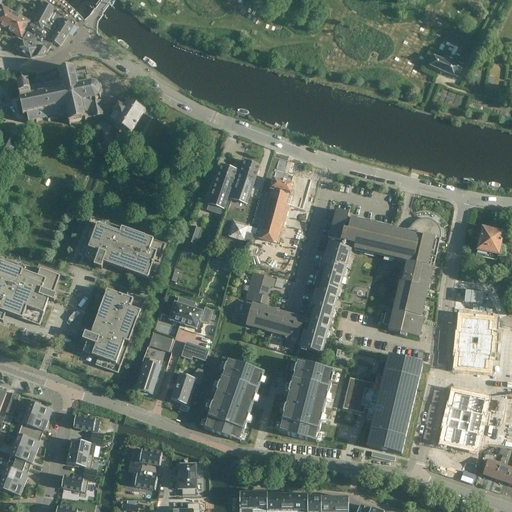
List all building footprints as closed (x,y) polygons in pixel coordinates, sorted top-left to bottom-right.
[(3,7),(7,1),(4,0),(0,0),(0,25),(8,30),(16,15),(3,7)] [(63,19),(66,16),(43,3),(24,37),(38,45),(31,59),(44,57),(54,42),(60,47),(74,26),(63,19)] [(8,30),(21,37),(30,23),(16,15),(8,30)] [(38,45),(24,37),(21,43),(17,51),(31,59),(38,45)] [(454,77),(457,78),(461,69),(458,68),(458,67),(434,57),(430,67),(454,77)] [(103,117),(101,108),(100,103),(95,104),(95,101),(96,99),(100,97),(101,93),(100,88),(96,85),(94,83),(90,84),(87,84),(85,77),(88,77),(87,73),(86,68),(76,70),(75,68),(58,72),(60,82),(52,84),(51,83),(50,83),(49,82),(40,84),(40,85),(39,85),(39,87),(30,89),(30,87),(18,89),(19,91),(20,98),(20,99),(19,99),(23,116),(24,116),(27,115),(28,123),(46,120),(46,121),(48,120),(48,121),(57,120),(57,118),(58,118),(58,117),(67,115),(69,124),(86,120),(93,119),(103,117)] [(109,107),(101,108),(103,117),(122,129),(119,134),(127,139),(131,134),(146,111),(130,101),(125,107),(120,104),(119,107),(114,105),(109,107)] [(18,140),(8,134),(0,147),(0,159),(5,162),(18,140)] [(245,161),(232,199),(247,205),(260,166),(245,161)] [(222,166),(209,204),(224,209),(237,171),(222,166)] [(263,192),(255,218),(260,219),(257,232),(261,234),(259,239),(278,244),(288,211),(289,205),(288,205),(286,204),(288,198),(290,198),(293,185),(288,183),(274,179),(271,189),(272,190),(273,190),(271,194),(263,192)] [(370,202),(391,206),(393,193),(359,187),(357,197),(371,200),(370,202)] [(337,211),(328,241),(334,242),(335,240),(352,244),(355,245),(355,247),(384,254),(404,259),(403,262),(407,263),(405,272),(402,271),(392,315),(386,314),(383,325),(389,326),(388,330),(394,332),(401,333),(400,336),(406,338),(407,335),(419,338),(422,324),(424,317),(422,317),(440,239),(441,237),(441,235),(441,233),(440,231),(440,229),(439,228),(438,226),(436,224),(435,223),(433,222),(431,221),(429,220),(427,220),(425,220),(423,220),(421,220),(419,221),(417,222),(416,223),(414,224),(413,226),(412,228),(411,229),(410,231),(410,232),(409,234),(397,231),(398,229),(394,228),(365,221),(352,218),(351,221),(348,220),(350,214),(337,211)] [(109,265),(109,266),(148,280),(155,261),(159,263),(166,245),(92,218),(83,241),(91,243),(85,259),(96,262),(94,267),(102,270),(104,263),(109,265)] [(233,221),(230,237),(246,241),(250,224),(233,221)] [(193,228),(189,242),(196,245),(201,230),(193,228)] [(498,255),(503,233),(482,228),(477,251),(478,251),(477,255),(485,257),(498,260),(498,255)] [(348,260),(352,244),(335,240),(334,242),(328,241),(328,240),(327,244),(329,245),(326,254),(348,260)] [(348,260),(326,254),(324,264),(329,265),(327,271),(344,276),(348,260)] [(213,257),(211,264),(229,271),(231,263),(213,257)] [(56,295),(52,294),(59,276),(39,269),(36,276),(0,262),(0,321),(2,322),(3,320),(1,320),(4,313),(39,326),(47,305),(46,304),(47,300),(53,302),(56,295)] [(494,264),(493,273),(508,275),(509,266),(494,264)] [(175,270),(171,282),(176,283),(180,272),(175,270)] [(339,291),(344,276),(327,271),(323,287),(339,291)] [(275,280),(254,274),(246,300),(265,305),(270,287),(273,288),(275,280)] [(208,278),(205,290),(215,293),(218,281),(208,278)] [(339,291),(323,287),(321,293),(316,292),(313,301),(335,307),(339,291)] [(126,298),(107,291),(95,325),(93,331),(94,331),(92,336),(86,333),(83,341),(87,342),(83,353),(99,359),(96,366),(118,374),(146,300),(128,294),(126,298)] [(175,304),(170,321),(196,330),(200,320),(201,321),(201,323),(208,325),(213,312),(205,309),(203,317),(201,317),(202,313),(193,310),(195,304),(186,301),(184,307),(175,304)] [(317,307),(314,318),(331,323),(335,307),(313,301),(312,306),(317,307)] [(259,329),(265,311),(252,307),(246,325),(259,329)] [(277,314),(265,311),(259,329),(272,333),(277,314)] [(290,318),(277,314),(272,333),(285,336),(290,318)] [(303,321),(290,318),(285,336),(298,340),(303,321)] [(314,318),(310,333),(327,338),(331,323),(314,318)] [(459,334),(457,353),(457,354),(458,354),(458,364),(457,366),(457,367),(458,367),(458,368),(459,368),(463,369),(487,371),(488,371),(488,370),(489,370),(489,369),(490,358),(491,357),(491,356),(493,338),(493,336),(493,335),(492,335),(493,323),(493,322),(492,321),(464,319),(463,319),(462,319),(462,320),(461,323),(461,332),(460,332),(459,333),(459,334)] [(494,332),(502,333),(502,321),(494,321),(494,332)] [(327,338),(310,333),(309,334),(304,333),(300,348),(322,354),(327,338)] [(196,346),(193,353),(207,357),(209,351),(196,346)] [(351,380),(344,409),(363,413),(365,404),(376,406),(367,447),(401,455),(423,364),(388,356),(379,397),(371,395),(373,385),(351,380)] [(265,370),(228,358),(205,428),(242,441),(265,370)] [(146,363),(137,390),(152,395),(161,368),(158,368),(160,362),(150,359),(148,364),(146,363)] [(334,371),(296,361),(277,432),(315,442),(334,371)] [(180,375),(171,401),(186,406),(195,380),(180,375)] [(13,394),(8,408),(14,410),(20,396),(13,394)] [(444,441),(444,442),(444,443),(445,443),(450,444),(473,449),(473,450),(474,449),(475,449),(475,448),(478,437),(479,436),(483,417),(483,416),(483,415),(483,414),(485,403),(485,402),(485,401),(484,401),(456,395),(455,395),(454,396),(453,398),(451,408),(451,407),(451,408),(450,408),(450,410),(446,428),(446,429),(446,430),(444,439),(444,441)] [(32,401),(26,414),(48,423),(51,416),(49,416),(51,411),(40,407),(41,404),(32,401)] [(511,402),(506,402),(503,423),(511,424),(511,402)] [(8,408),(6,413),(12,416),(14,410),(8,408)] [(26,414),(20,431),(41,438),(45,428),(46,429),(48,423),(26,414)] [(76,417),(73,429),(92,433),(98,434),(100,422),(76,417)] [(20,431),(14,447),(36,455),(39,449),(37,448),(41,438),(20,431)] [(92,433),(91,439),(103,441),(104,435),(98,434),(92,433)] [(91,439),(90,445),(96,446),(102,447),(103,441),(91,439)] [(71,441),(69,453),(93,458),(96,446),(90,445),(71,441)] [(14,447),(8,463),(29,471),(33,461),(34,461),(36,455),(14,447)] [(160,468),(162,455),(160,455),(160,452),(151,450),(150,453),(138,450),(135,463),(142,464),(160,468)] [(69,453),(66,465),(85,469),(91,470),(93,458),(69,453)] [(483,475),(495,480),(500,465),(488,461),(483,475)] [(141,470),(142,464),(135,463),(131,462),(129,468),(141,470)] [(8,463),(2,479),(24,487),(27,481),(25,480),(29,471),(8,463)] [(500,465),(495,480),(507,484),(511,469),(500,465)] [(180,482),(179,482),(179,490),(182,490),(182,496),(196,496),(196,466),(181,466),(181,475),(180,475),(180,482)] [(140,476),(141,470),(129,468),(128,474),(133,474),(140,476)] [(85,469),(84,475),(96,477),(97,472),(91,470),(85,469)] [(155,492),(157,479),(140,476),(133,474),(131,487),(155,492)] [(84,475),(83,481),(88,482),(94,483),(96,477),(84,475)] [(64,477),(61,490),(86,495),(88,482),(83,481),(64,477)] [(2,479),(0,485),(0,493),(7,496),(8,493),(19,497),(21,493),(22,493),(24,487),(2,479)] [(239,511),(253,511),(254,494),(240,494),(239,511)] [(267,511),(267,496),(267,494),(254,494),(253,511),(267,511)] [(280,511),(281,496),(268,496),(267,496),(267,511),(280,511)] [(294,511),(294,496),(281,496),(280,511),(294,511)] [(307,511),(308,498),(308,496),(294,496),(294,511),(307,511)] [(321,511),(321,499),(322,499),(322,498),(308,498),(307,511),(321,511)] [(322,499),(321,499),(321,511),(334,511),(335,499),(322,499)] [(349,499),(335,499),(334,511),(348,511),(349,509),(349,499)]
